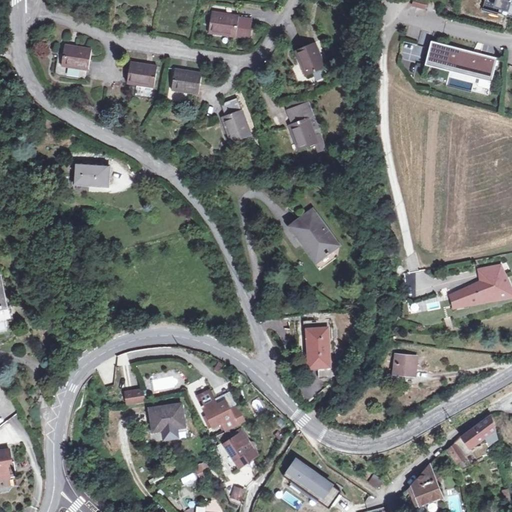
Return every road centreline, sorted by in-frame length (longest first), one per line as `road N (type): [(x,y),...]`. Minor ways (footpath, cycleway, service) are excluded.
road 1 (tertiary): [(257,375),(262,352),(198,203),(157,166),(54,107),(27,81),(16,23)]
road 2 (secondary): [(55,486),(58,414),(68,386),(94,359),(145,336),(176,335),(199,339),(257,375)]
road 3 (residential): [(31,15),(132,45),(252,61),(290,0)]
road 4 (secondary): [(257,375),(301,421),(363,446),(511,372)]
road 5 (unclassified): [(387,10),(385,142),(410,259)]
road 6 (unclassified): [(511,397),(394,484),(390,511)]
road 7 (residential): [(511,44),(387,10)]
